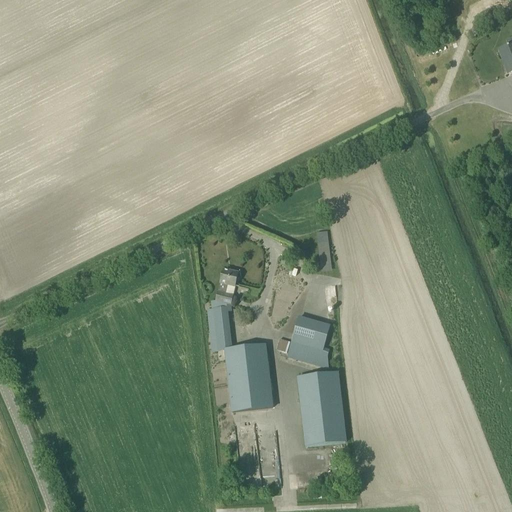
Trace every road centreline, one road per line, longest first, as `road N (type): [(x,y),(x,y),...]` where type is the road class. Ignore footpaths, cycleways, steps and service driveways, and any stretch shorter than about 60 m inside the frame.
road 1 (unclassified): [(0,311),(426,118)]
road 2 (unclassified): [(61,511),(0,373)]
